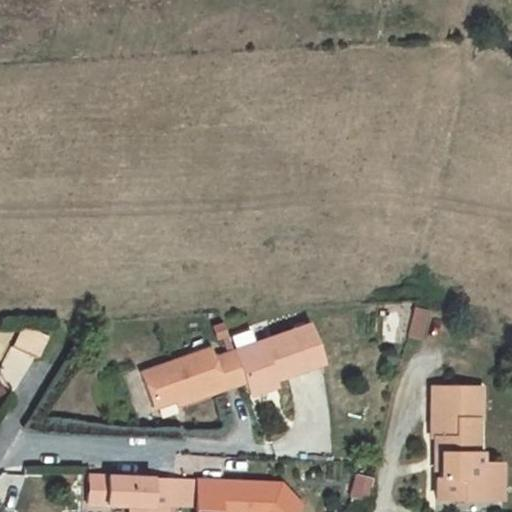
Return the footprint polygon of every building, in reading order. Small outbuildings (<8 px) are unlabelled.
[(414,305),(409,335),(424,337),(429,308),(414,305)] [(43,356),(49,333),(22,327),(16,350),(43,356)] [(288,330),(232,351),(243,381),(246,388),(247,388),(272,379),(302,368),(288,330)] [(243,381),(232,351),(212,358),(208,348),(141,373),(154,408),(183,398),(185,402),(243,381)] [(247,388),(250,394),(274,385),(272,379),(247,388)] [(436,479),(436,499),(476,500),(476,480),(480,480),(480,463),(480,453),(476,453),(476,420),(480,420),(480,387),(432,387),(431,438),(435,438),(435,454),(439,454),(439,479),(436,479)] [(500,500),(500,463),(480,463),(480,480),(476,480),(476,500),(500,500)] [(150,478),(88,476),(87,498),(106,500),(105,504),(106,505),(129,505),(129,511),(165,511),(166,505),(167,487),(150,487),(150,478)] [(181,505),(182,480),(150,478),(150,487),(167,487),(166,505),(181,505)] [(197,480),(182,480),(181,505),(196,506),(197,480)] [(196,506),(195,511),(293,511),(300,506),(279,484),(267,483),(253,493),(240,492),(240,482),(197,480),(196,506)] [(267,483),(240,482),(240,492),(253,493),(267,483)]
